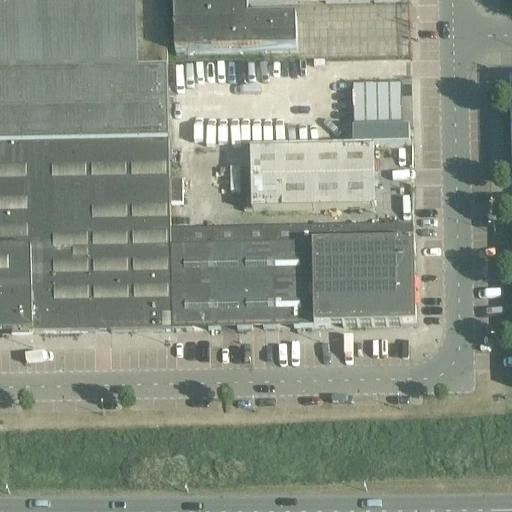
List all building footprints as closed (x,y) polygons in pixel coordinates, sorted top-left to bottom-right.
[(168,65),(166,0),(0,0),(0,144),(169,142),(168,65)] [(248,5),(247,0),(175,0),(176,56),(298,55),(297,23),(249,24),(249,5),(248,5)] [(413,148),(412,78),(412,60),(168,65),(169,142),(170,153),(252,151),(374,149),(413,148)] [(171,233),(170,153),(169,142),(0,144),(0,332),(13,332),(13,336),(173,333),(171,233)] [(375,210),(374,149),(252,151),(253,205),(244,205),(245,213),(375,210)] [(417,328),(415,244),(414,244),(414,228),(375,228),(342,229),(344,329),(417,328)] [(344,329),(342,229),(171,233),(173,333),(344,329)]
